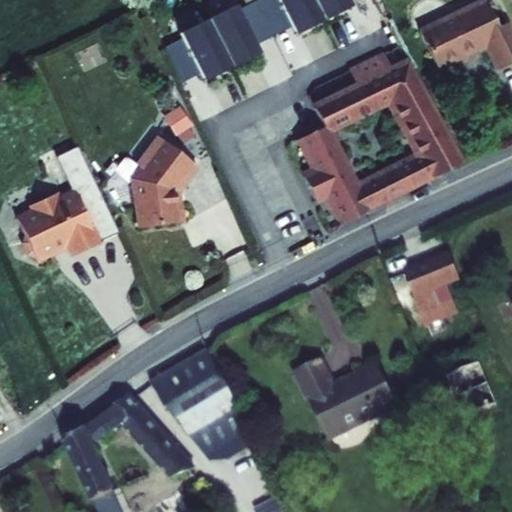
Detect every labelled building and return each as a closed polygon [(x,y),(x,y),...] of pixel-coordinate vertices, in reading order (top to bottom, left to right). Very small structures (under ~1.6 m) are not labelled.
[(232,3),(204,17),(228,65),(256,51),(248,37),(268,27),(253,0),(235,9),(232,3)] [(312,0),(253,0),(268,27),(286,18),(294,32),(321,19),(312,0)] [(312,0),(321,19),(349,5),(346,0),(312,0)] [(511,18),(503,23),(491,0),(481,0),(425,29),(445,70),(473,56),(470,51),(483,44),(484,47),(492,43),(504,66),(511,61),(511,18)] [(228,65),(204,17),(176,31),(179,37),(160,47),(174,74),(194,64),(201,79),(228,65)] [(360,66),(369,83),(390,72),(382,55),(360,66)] [(421,151),(391,167),(402,188),(460,158),(408,63),(390,72),(369,83),(316,108),(318,113),(313,115),(308,129),(310,133),(300,138),(316,168),(303,175),(314,195),(327,188),(343,218),(387,196),(376,173),(356,184),(327,130),(394,99),(421,151)] [(182,181),(185,183),(202,160),(162,131),(141,159),(145,162),(137,174),(144,222),(187,216),(184,195),(180,195),(179,184),(182,181)] [(123,226),(81,140),(67,147),(70,154),(63,157),(77,186),(61,194),(58,188),(35,200),(37,205),(21,214),(29,230),(26,237),(32,249),(39,251),(40,253),(43,252),(44,254),(59,246),(58,243),(72,237),(78,250),(103,237),(103,236),(123,226)] [(70,154),(67,147),(60,150),(63,157),(70,154)] [(391,167),(376,173),(387,196),(402,188),(391,167)] [(462,271),(452,247),(404,265),(424,318),(444,310),(439,299),(453,293),(447,277),(462,271)] [(318,356),(291,368),(323,438),(395,405),(376,363),(331,384),(318,356)] [(484,360),(450,372),(464,412),(498,400),(484,360)] [(248,434),(218,370),(166,402),(204,454),(248,434)] [(192,468),(128,394),(83,430),(85,435),(64,445),(88,497),(109,487),(89,444),(119,419),(173,483),(192,468)] [(133,511),(122,487),(94,500),(99,511),(133,511)]
